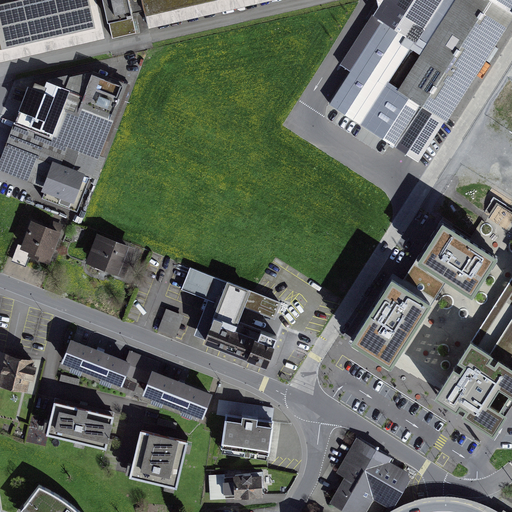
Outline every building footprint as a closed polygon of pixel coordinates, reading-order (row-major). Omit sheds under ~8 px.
[(0,0),(0,63),(105,39),(96,0),(0,0)] [(132,14),(128,0),(101,0),(108,26),(110,26),(113,39),(136,34),(132,14)] [(128,0),(132,14),(144,12),(149,30),(277,0),(128,0)] [(511,0),(456,0),(453,4),(425,49),(420,46),(414,43),(383,21),(329,105),(419,164),(444,122),(447,124),(511,20),(511,0)] [(446,0),(442,0),(414,43),(420,46),(425,49),(453,4),(446,0)] [(28,89),(0,159),(0,172),(43,189),(41,193),(44,194),(42,199),(78,213),(91,179),(97,181),(106,159),(101,156),(128,84),(121,81),(122,78),(106,72),(104,76),(94,72),(70,77),(67,76),(48,80),(45,88),(35,84),(32,90),(28,89)] [(60,234),(63,225),(51,221),(48,229),(31,222),(22,246),(18,245),(12,262),(26,268),(30,258),(49,266),(62,234),(60,234)] [(441,221),(414,264),(445,284),(472,302),(500,259),(441,221)] [(136,250),(97,234),(85,265),(125,280),(136,250)] [(414,264),(399,288),(430,308),(445,284),(414,264)] [(190,268),(182,290),(219,305),(227,284),(190,268)] [(392,283),(350,347),(391,374),(431,309),(430,308),(399,288),(392,283)] [(204,346),(267,371),(275,350),(273,349),(276,341),(261,336),(259,340),(235,331),(244,310),(266,319),(273,299),(249,290),(248,292),(227,284),(219,305),(204,346)] [(158,331),(176,338),(184,316),(166,309),(158,331)] [(511,319),(489,356),(511,371),(511,319)] [(70,341),(61,365),(122,388),(126,376),(131,365),(125,362),(70,341)] [(453,372),(433,402),(457,417),(461,411),(466,415),(462,420),(493,441),(507,419),(501,415),(510,402),(511,403),(511,371),(489,356),(471,345),(457,366),(463,371),(460,376),(453,372)] [(131,365),(126,376),(148,384),(152,372),(156,374),(161,363),(129,351),(125,362),(131,365)] [(34,361),(5,355),(0,380),(0,387),(27,394),(30,382),(34,383),(37,369),(33,367),(34,361)] [(156,374),(152,372),(148,384),(142,397),(203,421),(212,396),(156,374)] [(55,398),(46,437),(107,452),(115,413),(55,398)] [(217,415),(226,416),(272,424),(274,409),(219,400),(217,415)] [(226,416),(221,454),(269,461),(274,424),(272,424),(226,416)] [(188,444),(141,433),(130,480),(177,492),(188,444)] [(344,479),(329,504),(343,511),(366,511),(374,501),(392,511),(410,481),(407,473),(355,442),(336,474),(344,479)] [(226,499),(225,478),(224,475),(209,476),(210,500),(226,499)] [(263,500),(261,477),(225,478),(226,499),(235,499),(235,501),(263,500)] [(52,491),(39,485),(20,511),(82,511),(77,507),(64,498),(52,491)]
